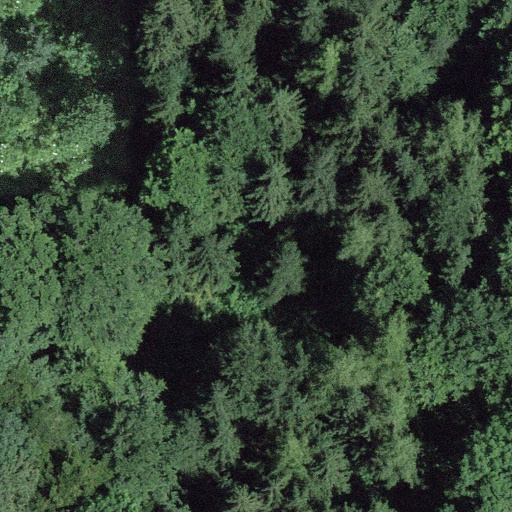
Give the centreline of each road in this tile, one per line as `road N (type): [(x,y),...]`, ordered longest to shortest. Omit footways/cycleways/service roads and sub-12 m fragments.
road 1 (track): [(137,0),(168,511)]
road 2 (track): [(298,0),(485,159),(511,198)]
